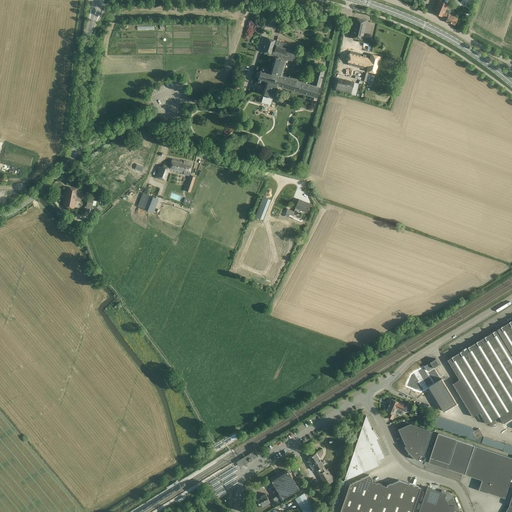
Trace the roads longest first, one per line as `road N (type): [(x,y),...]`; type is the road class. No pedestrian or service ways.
road 1 (unclassified): [(143,123),(186,100),(235,105),(269,24),(305,11),(348,11),(352,0)]
road 2 (secondary): [(511,83),(425,26),(355,0)]
road 3 (unclassified): [(363,395),(511,298)]
road 4 (unclassified): [(301,183),(166,142),(143,123)]
road 5 (unclassified): [(238,496),(248,470),(363,395)]
road 6 (unclassified): [(468,511),(456,486),(402,463),(363,395)]
road 7 (unclassified): [(511,63),(388,0)]
road 8 (unclassified): [(75,151),(94,15)]
